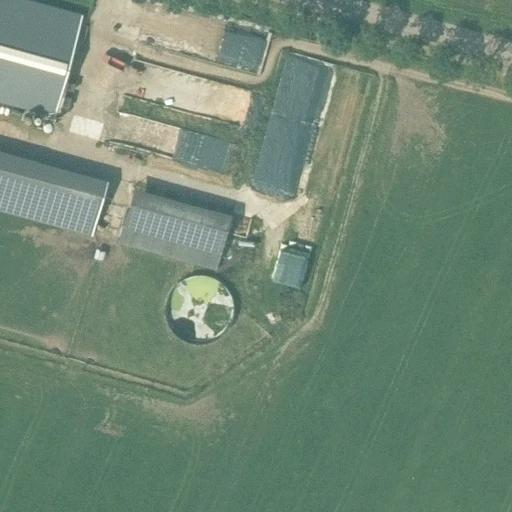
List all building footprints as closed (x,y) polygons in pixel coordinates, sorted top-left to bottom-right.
[(82,15),(25,0),(0,0),(0,99),(54,114),(82,15)] [(211,59),(256,72),(264,44),(220,30),(211,59)] [(255,127),(260,101),(238,97),(233,123),(255,127)] [(0,208),(92,233),(97,215),(103,193),(103,191),(0,163),(0,208)] [(129,187),(115,243),(216,268),(230,212),(129,187)] [(170,276),(168,326),(222,327),(223,278),(170,276)]
